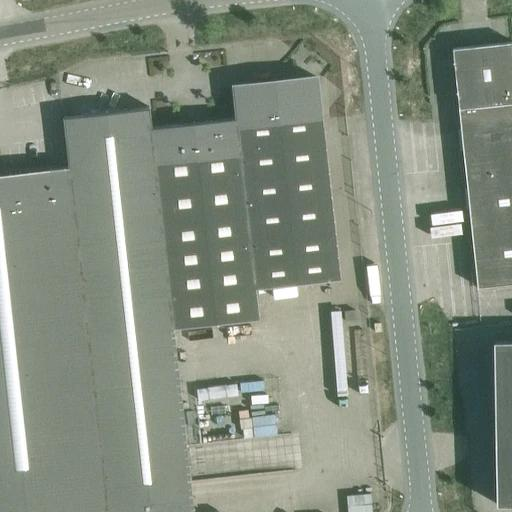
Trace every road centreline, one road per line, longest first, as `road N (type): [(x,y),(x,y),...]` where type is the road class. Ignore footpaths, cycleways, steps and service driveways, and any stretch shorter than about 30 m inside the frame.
road 1 (unclassified): [(419,511),(372,0)]
road 2 (unclassified): [(0,36),(211,0)]
